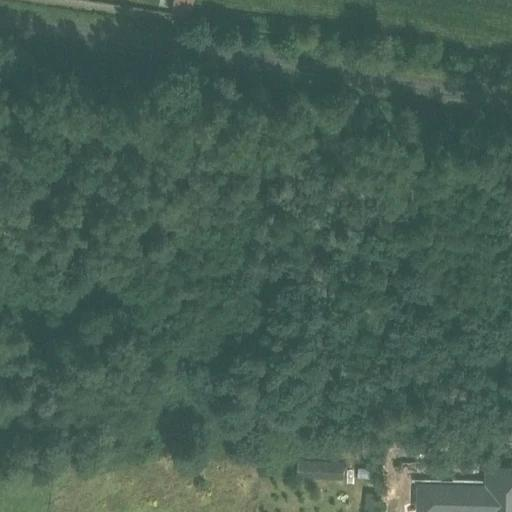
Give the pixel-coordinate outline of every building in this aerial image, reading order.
[(178,0),(177,8),(191,11),(193,0),(178,0)] [(296,457),(295,474),(343,476),(343,459),(296,457)] [(375,464),(359,463),(358,473),(374,474),(375,464)] [(511,511),(511,463),(491,463),(490,481),(451,480),(451,492),(464,492),(463,509),(489,509),(489,511),(511,511)] [(377,489),(367,488),(365,506),(375,507),(377,489)]
